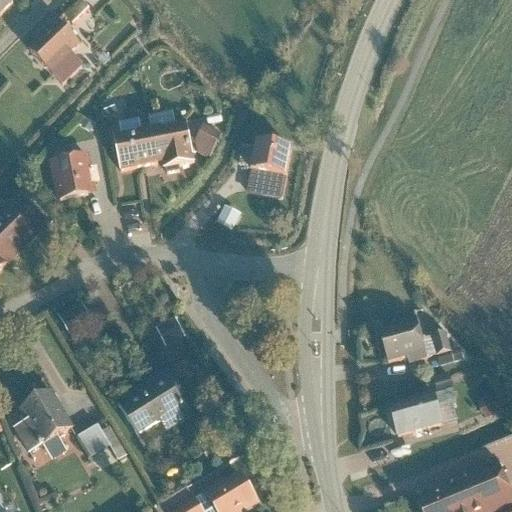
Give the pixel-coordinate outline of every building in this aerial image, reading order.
[(0,0),(0,17),(10,8),(1,0),(0,0)] [(75,50),(52,27),(19,59),(57,97),(80,74),(65,59),(75,50)] [(194,165),(188,130),(106,144),(112,180),(194,165)] [(293,156),(251,148),(246,175),(288,183),(293,156)] [(83,163),(48,167),(53,208),(92,203),(90,189),(97,188),(96,175),(85,176),(83,163)] [(0,278),(45,233),(12,201),(0,212),(0,278)] [(221,223),(237,232),(247,215),(231,206),(221,223)] [(75,339),(99,328),(88,303),(63,314),(75,339)] [(429,360),(417,320),(371,333),(381,369),(402,363),(404,367),(429,360)] [(195,420),(167,374),(114,406),(142,452),(195,420)] [(71,433),(52,395),(24,410),(30,421),(10,432),(24,457),(71,433)] [(432,398),(388,411),(397,442),(441,430),(432,398)] [(103,426),(83,436),(100,470),(120,460),(103,426)] [(511,511),(511,486),(499,455),(427,483),(433,497),(410,506),(411,511),(511,511)] [(262,511),(240,475),(178,511),(262,511)]
